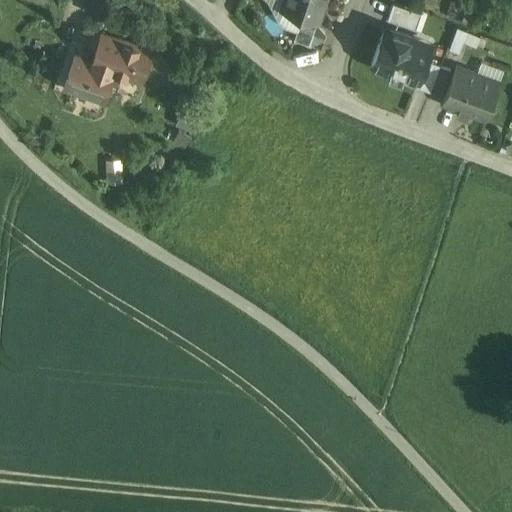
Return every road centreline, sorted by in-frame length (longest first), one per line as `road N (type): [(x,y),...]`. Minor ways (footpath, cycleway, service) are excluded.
road 1 (residential): [(0,127),(74,201),(297,337),(468,511)]
road 2 (residential): [(324,94),(511,168)]
road 3 (residential): [(324,94),(269,63),(194,0)]
